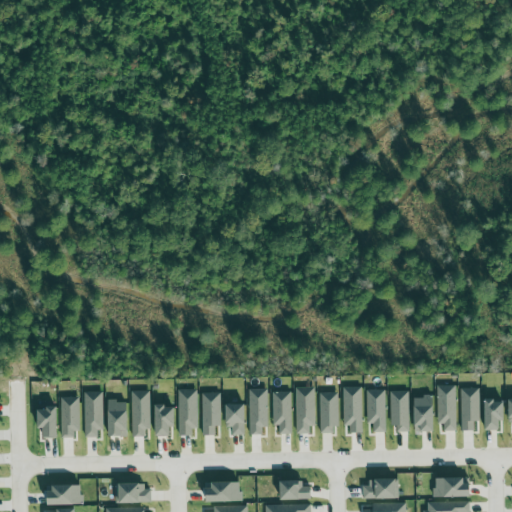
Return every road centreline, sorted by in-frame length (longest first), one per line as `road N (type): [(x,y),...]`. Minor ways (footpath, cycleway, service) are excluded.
road 1 (residential): [(18,465),(511,457)]
road 2 (residential): [(19,511),(16,382)]
